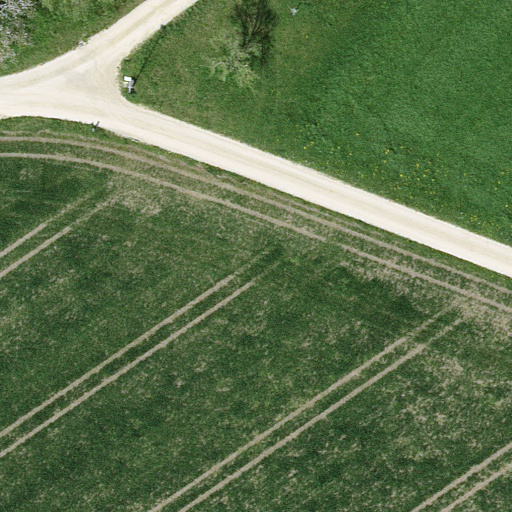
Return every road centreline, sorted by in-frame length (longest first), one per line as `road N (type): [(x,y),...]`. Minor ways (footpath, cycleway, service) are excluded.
road 1 (track): [(511,264),(112,113),(79,83)]
road 2 (track): [(171,0),(79,83),(0,96)]
